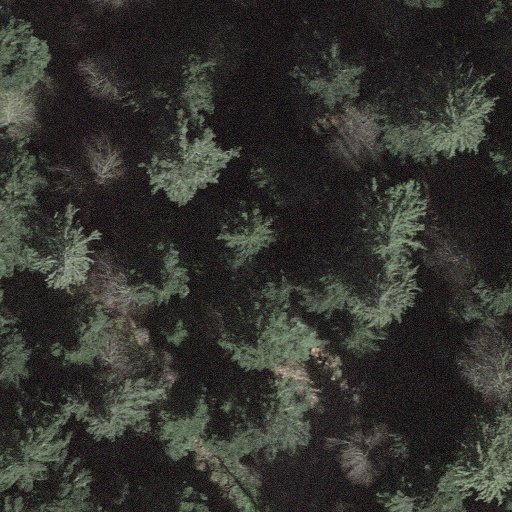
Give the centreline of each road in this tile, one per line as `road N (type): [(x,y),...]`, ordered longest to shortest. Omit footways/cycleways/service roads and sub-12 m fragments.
road 1 (track): [(298,511),(209,422),(151,340),(110,248),(85,129),(73,0)]
road 2 (track): [(326,511),(362,354),(398,262),(511,55)]
